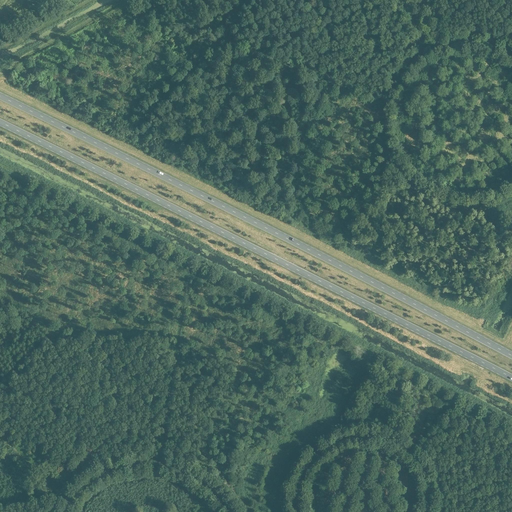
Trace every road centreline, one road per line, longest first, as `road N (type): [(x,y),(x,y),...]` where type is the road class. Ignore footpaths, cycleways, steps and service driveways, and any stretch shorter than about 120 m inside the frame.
road 1 (track): [(511,425),(0,164)]
road 2 (primary): [(511,355),(0,95)]
road 3 (primary): [(0,122),(511,378)]
